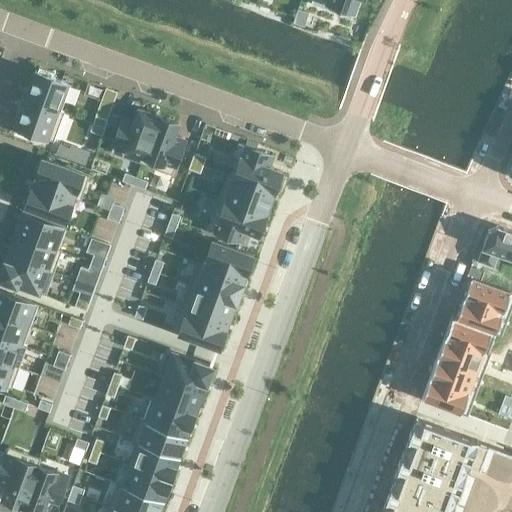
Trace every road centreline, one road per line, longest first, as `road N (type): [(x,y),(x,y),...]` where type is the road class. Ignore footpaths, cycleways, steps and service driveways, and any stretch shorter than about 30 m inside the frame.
road 1 (tertiary): [(208,511),(343,148)]
road 2 (tertiary): [(0,23),(343,148)]
road 3 (residential): [(482,197),(360,511)]
road 4 (residential): [(343,148),(403,0)]
road 5 (residential): [(482,197),(343,148)]
